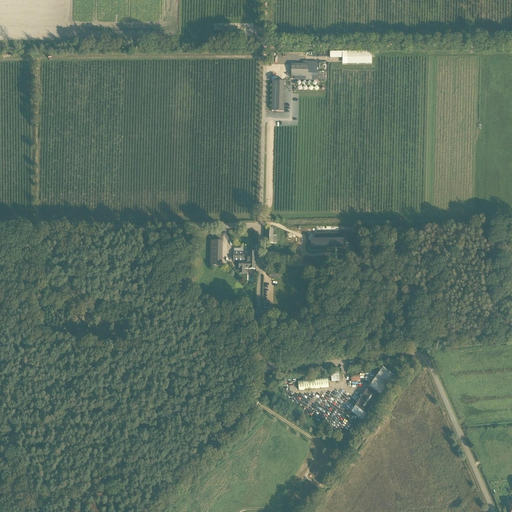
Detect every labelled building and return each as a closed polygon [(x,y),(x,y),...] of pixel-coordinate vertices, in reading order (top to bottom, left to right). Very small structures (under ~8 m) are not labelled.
[(372,52),(347,52),(347,64),(372,64),(372,52)] [(308,65),(308,62),(303,62),(303,65),(301,65),(301,62),(295,62),(295,65),(291,65),(291,77),(295,77),(305,77),(305,81),(312,81),(317,81),(317,72),(312,72),(312,65),(308,65)] [(273,82),(272,111),(283,112),(284,82),(273,82)] [(273,236),(273,230),(266,230),(266,240),(266,244),(277,244),(277,236),(273,236)] [(315,241),(311,241),(311,248),(345,248),(345,241),(350,241),(350,233),(319,234),(319,241),(315,241)] [(210,240),(210,266),(222,266),(222,241),(210,240)] [(243,252),(234,252),(234,262),(239,262),(239,269),(249,269),(249,270),(255,270),(255,261),(255,252),(246,252),(245,261),(243,261),(243,252)] [(291,321),(291,323),(305,323),(305,313),(291,313),(291,321)] [(382,368),(373,382),(351,413),(362,421),(394,376),(382,368)] [(340,381),(340,373),(340,372),(331,373),(332,382),(340,381)] [(352,383),(360,382),(359,374),(351,375),(352,383)] [(327,377),(298,380),(299,391),(329,387),(327,377)] [(346,435),(351,439),(362,424),(357,420),(346,435)]
